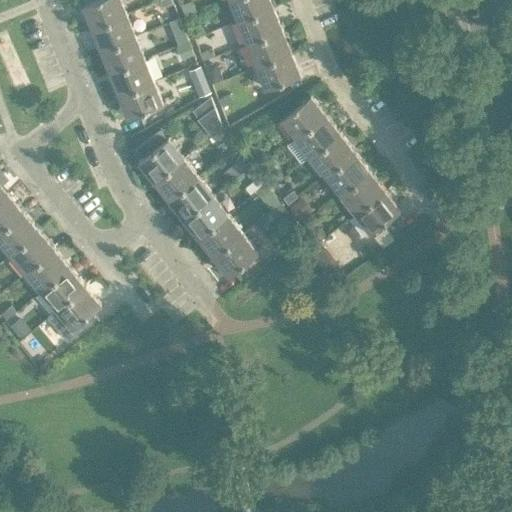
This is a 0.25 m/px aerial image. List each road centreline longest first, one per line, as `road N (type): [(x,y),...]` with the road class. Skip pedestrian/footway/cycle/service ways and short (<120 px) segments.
road 1 (residential): [(419,183),(335,68),(306,0)]
road 2 (residential): [(101,248),(23,157),(81,100)]
road 3 (tertiary): [(471,0),(511,164)]
road 4 (residential): [(140,217),(118,188),(81,100)]
